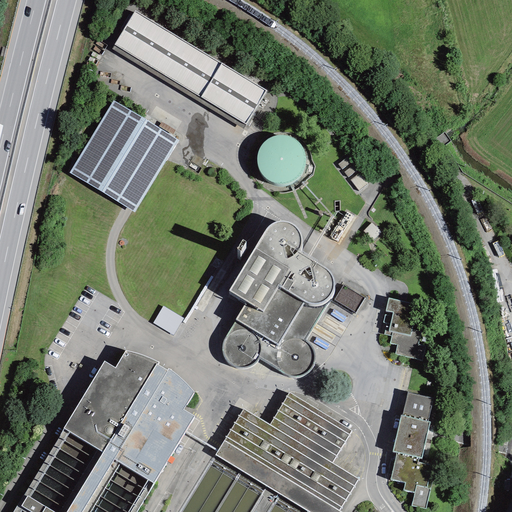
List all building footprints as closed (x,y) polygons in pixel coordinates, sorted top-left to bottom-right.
[(244,130),(265,96),(133,14),(112,48),(244,130)] [(133,215),(177,143),(111,104),(68,177),(133,215)] [(337,162),(360,189),(371,180),(348,153),(337,162)] [(312,347),(305,340),(333,293),(332,280),(325,270),(300,256),(302,243),(298,232),(288,225),(271,226),(264,233),(229,295),(244,305),(224,340),(223,355),(232,367),(248,370),(259,362),(281,374),(296,379),(307,376),(315,362),(315,354),(312,347)] [(358,310),(365,293),(343,283),(335,299),(358,310)] [(395,355),(422,361),(426,346),(417,344),(420,332),(412,330),(417,305),(388,299),(386,312),(390,313),(385,335),(390,336),(389,344),(397,345),(395,355)] [(163,304),(154,321),(174,333),(184,316),(163,304)] [(58,511),(27,493),(19,506),(29,511),(78,511),(112,456),(153,480),(192,414),(182,408),(192,391),(169,366),(167,369),(156,362),(158,360),(125,349),(115,363),(104,357),(62,427),(100,450),(62,511),(58,511)] [(432,399),(406,393),(393,452),(395,453),(390,480),(404,483),(402,490),(413,492),(410,505),(425,508),(431,481),(428,480),(431,466),(419,463),(432,399)] [(352,435),(289,397),(270,430),(241,413),(213,459),(301,511),(339,511),(356,483),(332,468),(352,435)]
